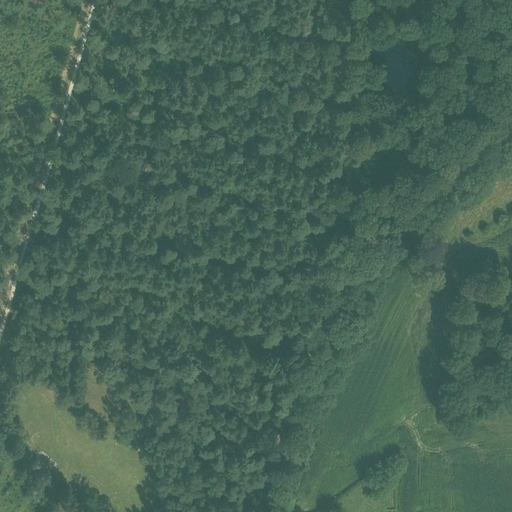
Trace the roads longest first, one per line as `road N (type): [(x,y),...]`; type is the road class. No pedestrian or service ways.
road 1 (track): [(243,511),(361,226),(511,81)]
road 2 (track): [(0,317),(90,0)]
road 3 (track): [(416,174),(496,0)]
